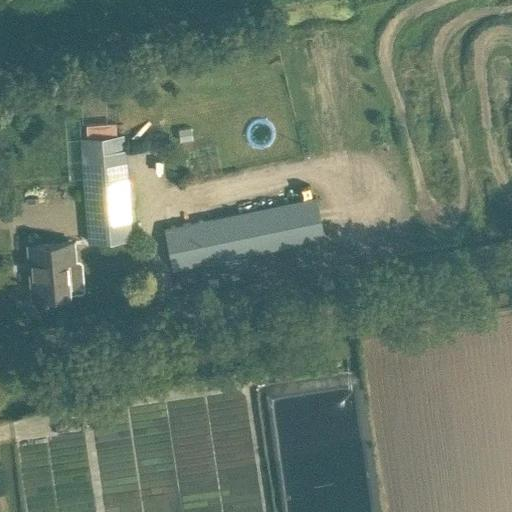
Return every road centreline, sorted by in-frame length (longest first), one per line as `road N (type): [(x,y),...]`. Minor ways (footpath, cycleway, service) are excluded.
road 1 (track): [(160,343),(511,270)]
road 2 (track): [(0,373),(160,343)]
